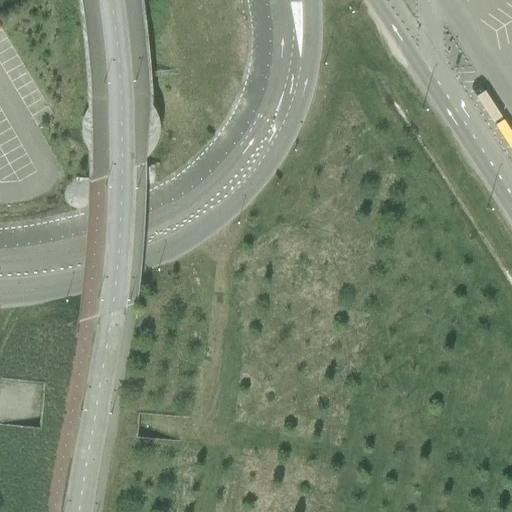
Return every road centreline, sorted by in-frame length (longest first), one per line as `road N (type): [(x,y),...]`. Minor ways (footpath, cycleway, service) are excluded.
road 1 (unclassified): [(0,262),(106,243),(191,203),(239,156),(262,119),(285,27)]
road 2 (secondary): [(511,216),(372,0)]
road 3 (secondary): [(80,284),(196,234),(237,203),(281,147)]
road 4 (secondary): [(281,147),(307,80),(312,0)]
road 5 (unclassified): [(511,103),(438,0)]
road 6 (unclassified): [(281,147),(285,27)]
